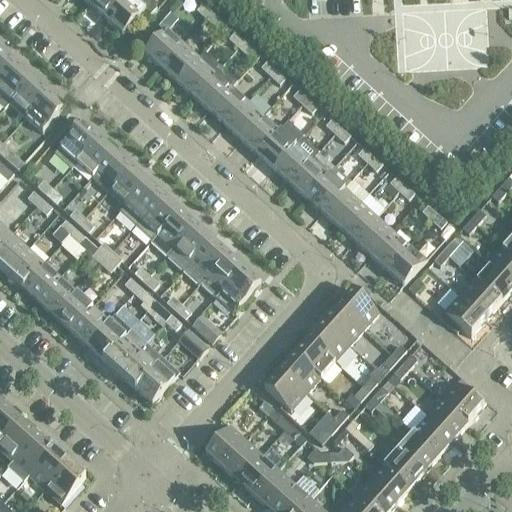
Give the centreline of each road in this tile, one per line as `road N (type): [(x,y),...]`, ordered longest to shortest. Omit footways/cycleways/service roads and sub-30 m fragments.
road 1 (residential): [(143,469),(303,293),(312,270),(30,0)]
road 2 (residential): [(143,469),(0,342)]
